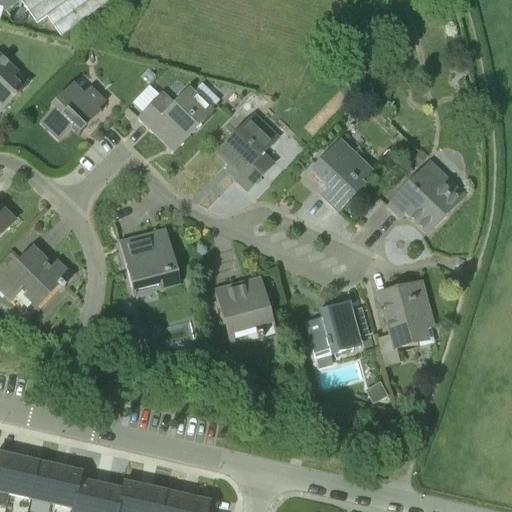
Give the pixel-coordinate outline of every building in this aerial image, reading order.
[(0,0),(0,4),(5,12),(20,0),(0,0)] [(109,3),(106,0),(24,0),(19,4),(35,26),(45,19),(59,39),(109,3)] [(0,59),(0,114),(21,92),(11,82),(17,76),(0,59)] [(89,90),(82,97),(71,87),(49,109),(52,112),(39,125),(58,144),(71,130),(78,137),(99,115),(96,112),(104,105),(89,90)] [(162,96),(138,121),(155,138),(171,153),(172,154),(211,114),(210,114),(192,96),(188,92),(173,107),(162,96)] [(272,167),(261,157),(276,141),(252,118),(216,155),(239,177),(235,182),(247,193),(272,167)] [(363,188),(359,184),(370,174),(339,143),(310,173),(329,191),(321,199),(337,214),(363,188)] [(427,159),(420,151),(407,164),(415,171),(427,159)] [(428,165),(387,208),(399,220),(405,215),(427,236),(463,199),(428,165)] [(0,237),(14,223),(0,209),(0,237)] [(134,241),(118,245),(131,291),(159,284),(161,291),(179,287),(165,232),(143,238),(134,241)] [(0,283),(0,293),(10,303),(21,292),(38,308),(57,288),(61,292),(64,289),(63,288),(71,279),(55,263),(47,271),(39,264),(42,260),(32,250),(0,283)] [(275,338),(267,306),(262,307),(258,289),(237,294),(235,286),(213,292),(223,328),(228,327),(233,343),(255,337),(257,343),(275,338)] [(430,329),(421,297),(417,297),(415,287),(380,297),(394,351),(417,345),(414,333),(430,329)] [(319,321),(305,325),(311,349),(313,356),(314,361),(328,357),(353,351),(361,349),(358,340),(351,313),(349,305),(325,312),(317,314),(319,321)] [(139,348),(137,340),(127,343),(129,351),(139,348)] [(378,385),(363,393),(371,408),(386,400),(378,385)] [(0,449),(0,491),(11,494),(20,455),(0,449)] [(20,455),(11,494),(32,500),(41,460),(20,455)] [(41,460),(32,500),(53,505),(62,465),(41,460)] [(62,465),(53,505),(75,510),(84,470),(62,465)] [(83,479),(75,511),(95,511),(102,484),(83,479)] [(123,489),(118,511),(140,511),(146,486),(125,481),(123,489)] [(102,484),(95,511),(118,511),(123,489),(102,484)] [(146,486),(140,511),(162,511),(168,491),(146,486)] [(168,491),(162,511),(184,511),(188,496),(168,491)] [(188,496),(184,511),(208,511),(211,502),(188,496)]
